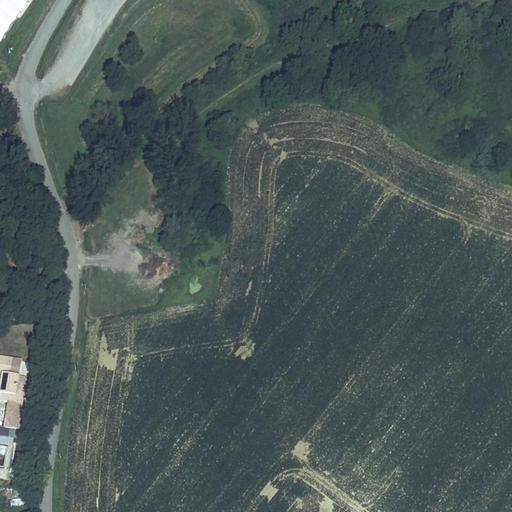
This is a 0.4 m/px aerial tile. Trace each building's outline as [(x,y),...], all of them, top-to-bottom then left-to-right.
[(0,0),(0,43),(0,44),(31,0),(0,0)] [(11,375),(14,359),(0,356),(0,374),(3,375),(2,385),(0,385),(0,393),(1,394),(1,397),(5,398),(5,402),(10,403),(23,405),(28,378),(20,377),(11,375)] [(22,361),(14,359),(11,375),(20,377),(22,361)] [(10,403),(8,413),(22,415),(23,405),(10,403)] [(22,415),(8,413),(6,427),(19,430),(22,415)]
